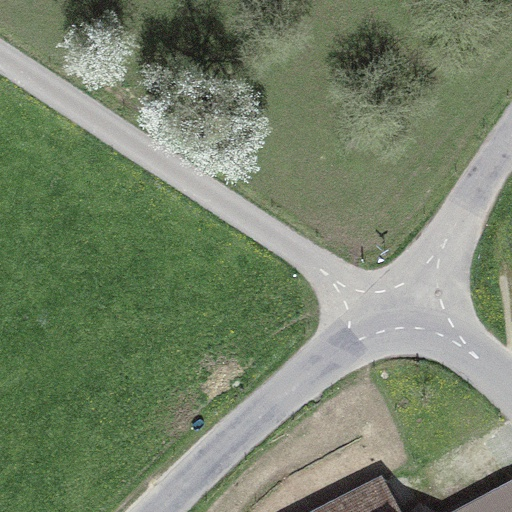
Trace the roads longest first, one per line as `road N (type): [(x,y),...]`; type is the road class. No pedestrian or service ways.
road 1 (unclassified): [(164,511),(260,419),(395,311)]
road 2 (unclassified): [(395,311),(511,136)]
road 3 (unclassified): [(395,311),(511,401)]
